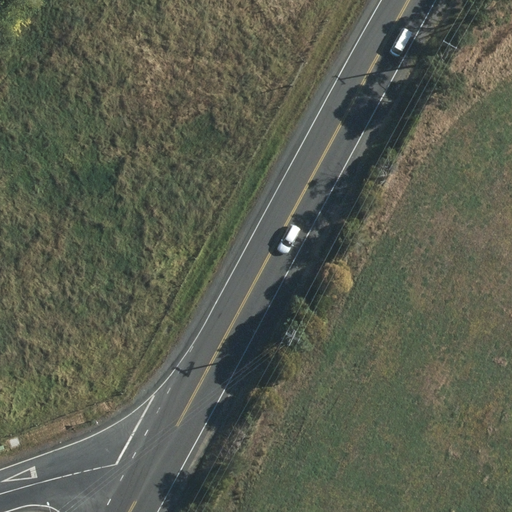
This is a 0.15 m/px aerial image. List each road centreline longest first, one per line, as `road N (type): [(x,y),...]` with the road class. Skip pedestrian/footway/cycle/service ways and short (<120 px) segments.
road 1 (secondary): [(147,480),(411,0)]
road 2 (residential): [(0,495),(117,464),(147,480)]
